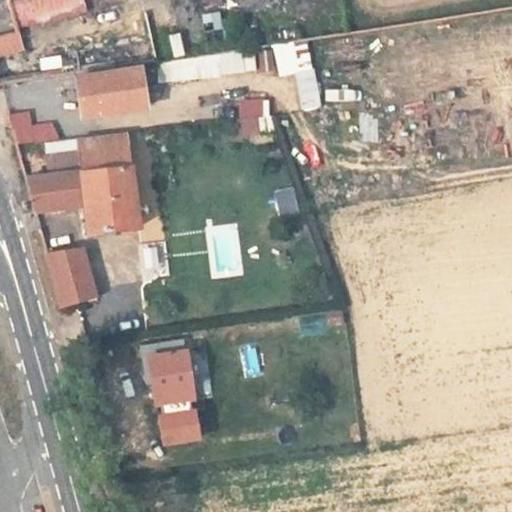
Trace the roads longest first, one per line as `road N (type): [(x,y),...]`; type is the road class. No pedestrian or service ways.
road 1 (tertiary): [(9,257),(80,511)]
road 2 (track): [(317,165),(346,193),(511,162)]
